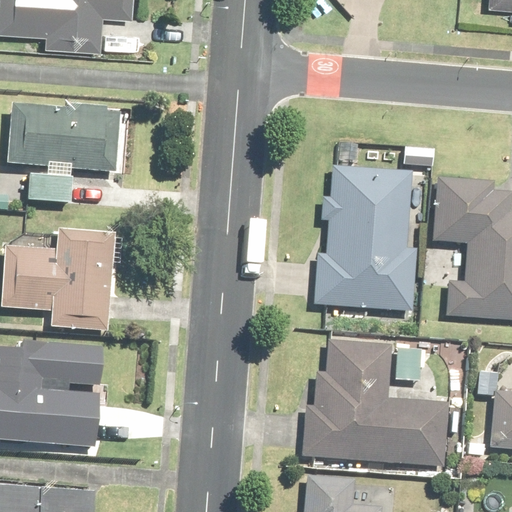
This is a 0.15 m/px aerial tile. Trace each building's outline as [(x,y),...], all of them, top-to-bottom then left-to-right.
[(130,0),(0,0),(0,38),(96,44),(97,19),(129,21),(130,0)] [(511,0),(482,0),(481,18),(511,20),(511,0)] [(119,113),(8,103),(3,167),(114,176),(119,113)] [(330,171),(324,268),(315,267),(312,305),(406,311),(409,272),(405,272),(411,176),(330,171)] [(461,286),(442,285),(441,321),(461,321),(475,322),(478,322),(511,323),(511,216),(506,217),(507,188),(434,185),(432,248),(458,249),(457,261),(462,262),(461,286)] [(113,231),(58,227),(56,254),(2,250),(0,273),(0,313),(50,317),(49,331),(105,335),(106,320),(112,321),(117,258),(112,257),(113,231)] [(387,351),(325,347),(323,378),(309,377),(303,463),(379,468),(433,471),(437,410),(385,407),(389,351),(387,351)] [(422,352),(396,350),(394,384),(420,385),(422,352)] [(98,358),(43,356),(0,354),(0,448),(7,449),(7,453),(92,456),(94,402),(42,400),(42,394),(96,395),(98,358)] [(511,400),(491,399),(488,459),(511,460),(511,400)] [(378,511),(379,511),(347,509),(349,487),(301,484),(299,511),(378,511)] [(89,511),(91,494),(0,487),(0,511),(89,511)]
